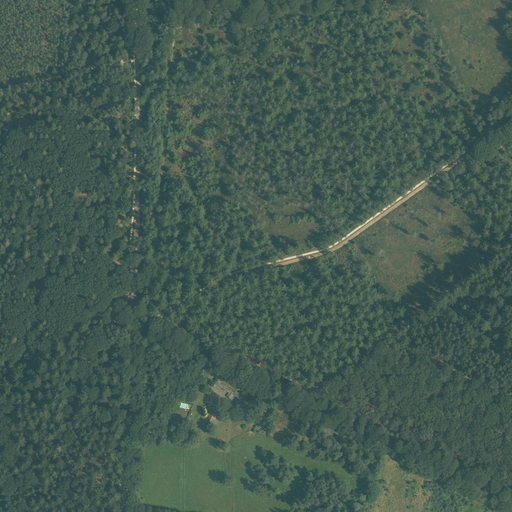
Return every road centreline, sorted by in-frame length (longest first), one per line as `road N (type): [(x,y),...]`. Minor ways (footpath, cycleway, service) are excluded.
road 1 (track): [(511,502),(148,326)]
road 2 (track): [(160,319),(228,278),(332,251),(482,145)]
road 3 (track): [(174,0),(150,320)]
road 4 (track): [(133,334),(138,55)]
road 5 (track): [(120,511),(133,334)]
road 6 (track): [(138,55),(0,90)]
